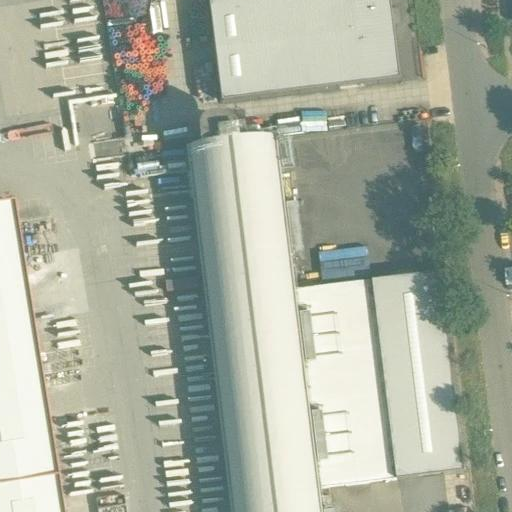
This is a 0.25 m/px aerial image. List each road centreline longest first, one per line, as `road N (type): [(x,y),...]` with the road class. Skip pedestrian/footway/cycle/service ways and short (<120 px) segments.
road 1 (unknown): [(150,511),(103,221),(52,169),(0,165)]
road 2 (unclassified): [(464,111),(511,496)]
